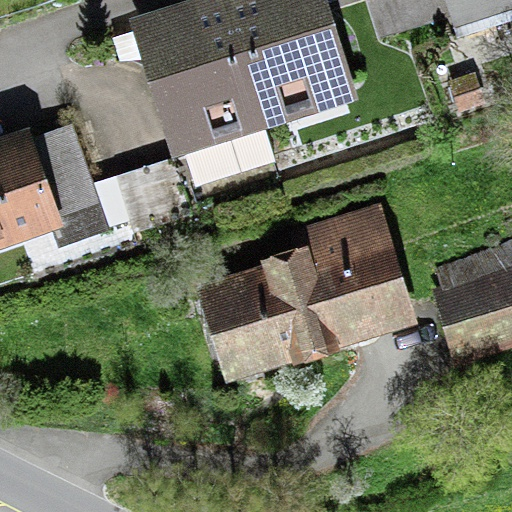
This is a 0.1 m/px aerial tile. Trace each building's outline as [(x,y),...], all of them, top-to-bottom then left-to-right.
[(165,89),(181,142),(343,91),(325,32),(314,0),(230,0),(145,27),(165,89)] [(511,0),(450,0),(461,33),(496,21),(491,5),(506,0),(511,0)] [(0,231),(47,215),(57,243),(104,227),(70,127),(0,151),(0,231)] [(116,175),(135,232),(163,222),(191,213),(173,157),(158,161),(145,166),(132,170),(116,175)] [(214,298),(233,362),(402,310),(382,244),(347,255),(340,229),(299,241),(303,252),(269,263),(274,278),(214,298)] [(456,360),(511,341),(511,249),(439,272),(445,292),(437,294),(456,360)]
